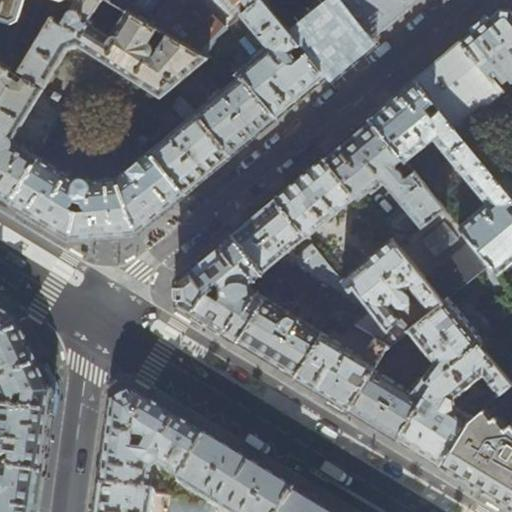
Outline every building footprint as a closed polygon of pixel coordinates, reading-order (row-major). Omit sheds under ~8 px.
[(0,0),(0,14),(14,19),(19,14),(23,0),(0,0)] [(27,71),(23,76),(44,89),(70,46),(78,43),(161,96),(208,56),(207,55),(169,33),(156,55),(152,52),(153,50),(154,49),(154,47),(154,45),(153,43),(151,42),(148,40),(156,25),(127,8),(111,35),(94,24),(94,23),(95,22),(95,21),(95,20),(94,19),(93,18),(92,17),(91,17),(101,0),(62,0),(21,68),(27,71)] [(237,73),(241,75),(246,78),(278,116),(303,95),(327,75),(294,36),(264,0),(113,0),(127,8),(156,25),(169,33),(207,55),(216,38),(227,27),(256,56),(237,73)] [(350,56),(374,35),(344,0),(337,0),(294,36),(327,75),(350,56)] [(344,0),(374,35),(391,21),(410,6),(405,0),(344,0)] [(511,10),(499,10),(498,11),(480,25),(463,40),(494,76),(499,72),(506,81),(511,77),(511,10)] [(511,97),(494,76),(463,40),(439,60),(417,78),(459,128),(471,117),(477,124),(498,106),(511,123),(511,176),(504,183),(511,191),(511,97)] [(0,102),(16,77),(10,73),(12,69),(0,61),(0,102)] [(255,135),(278,116),(246,78),(241,75),(197,111),(232,154),(255,135)] [(0,193),(11,200),(38,156),(16,141),(15,135),(44,89),(23,76),(21,80),(16,77),(0,102),(0,193)] [(511,261),(511,191),(504,183),(459,128),(417,78),(394,97),(370,117),(404,157),(407,160),(435,136),(488,200),(460,224),(491,262),(500,272),(511,261)] [(209,173),(232,154),(197,111),(184,98),(177,104),(189,118),(151,150),(186,192),(209,173)] [(397,162),(404,157),(370,117),(348,135),(324,155),(360,198),(383,178),(407,206),(383,225),(393,238),(445,300),(450,296),(479,271),(491,262),(460,224),(415,170),(408,175),(405,175),(405,173),(404,171),(402,168),(400,166),(398,165),(397,165),(397,162)] [(163,211),(186,192),(151,150),(117,178),(90,179),(88,178),(86,176),(83,176),(80,176),(78,177),(75,178),(38,156),(11,200),(40,218),(71,237),(106,234),(116,234),(139,232),(163,211)] [(299,176),(275,196),(308,234),(351,199),(356,204),(362,200),(360,198),(324,155),(299,176)] [(233,231),(266,270),(308,234),(275,196),(256,212),(233,231)] [(233,231),(208,252),(177,278),(179,303),(208,321),(239,339),(265,297),(284,281),(266,270),(233,231)] [(374,308),(399,338),(409,329),(411,328),(390,302),(395,298),(402,306),(404,306),(405,306),(411,302),(410,301),(411,300),(412,299),(412,298),(412,296),(412,295),(412,293),(410,291),(407,289),(412,285),(433,309),(445,300),(393,238),(344,277),(351,286),(354,284),(361,292),(374,308)] [(351,286),(344,277),(314,242),(298,255),(298,262),(306,271),(308,270),(358,298),(361,292),(354,284),(351,286)] [(491,262),(479,271),(497,291),(508,283),(500,272),(491,262)] [(374,422),(399,437),(432,381),(480,341),(481,343),(485,339),(450,296),(445,300),(433,309),(411,328),(409,329),(435,361),(412,390),(387,375),(390,370),(390,367),(379,361),(350,407),(374,422)] [(267,357),(297,375),(323,332),(265,297),(239,339),(267,357)] [(374,308),(355,324),(374,336),(389,345),(399,338),(374,308)] [(0,409),(50,417),(53,396),(35,358),(30,347),(18,322),(1,311),(0,312),(0,409)] [(323,390),(350,407),(379,361),(386,348),(389,345),(374,336),(363,356),(323,332),(297,375),(323,390)] [(442,463),(472,414),(455,403),(455,396),(484,373),(500,392),(511,381),(511,379),(481,343),(480,341),(432,381),(399,437),(420,450),(442,463)] [(182,481),(208,437),(164,410),(135,392),(113,404),(110,424),(106,451),(101,487),(151,494),(154,471),(161,468),(182,481)] [(478,404),(481,407),(483,405),(489,400),(486,396),(483,396),(478,400),(478,404)] [(482,487),(511,505),(511,419),(504,426),(494,413),(491,416),(483,405),(481,407),(472,414),(442,463),(482,487)] [(0,470),(42,476),(45,454),(46,448),(50,417),(0,409),(0,470)] [(223,511),(283,511),(296,491),(253,465),(208,437),(182,481),(173,497),(170,511),(215,511),(218,509),(223,511)] [(0,511),(37,511),(38,504),(39,501),(42,476),(0,470),(0,511)] [(154,511),(156,495),(151,494),(101,487),(97,511),(154,511)] [(330,511),(296,491),(283,511),(330,511)]
